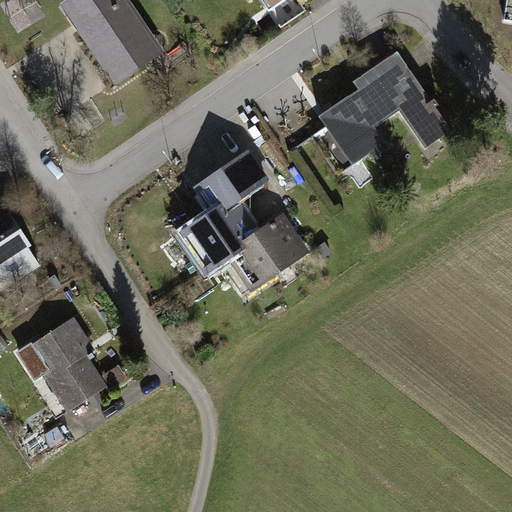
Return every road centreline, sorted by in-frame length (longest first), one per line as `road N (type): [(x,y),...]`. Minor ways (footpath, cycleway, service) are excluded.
road 1 (residential): [(380,0),(73,208)]
road 2 (track): [(149,318),(213,415),(194,511)]
road 3 (residential): [(149,318),(73,208)]
road 4 (residential): [(73,208),(0,98)]
road 5 (residential): [(424,0),(511,97)]
